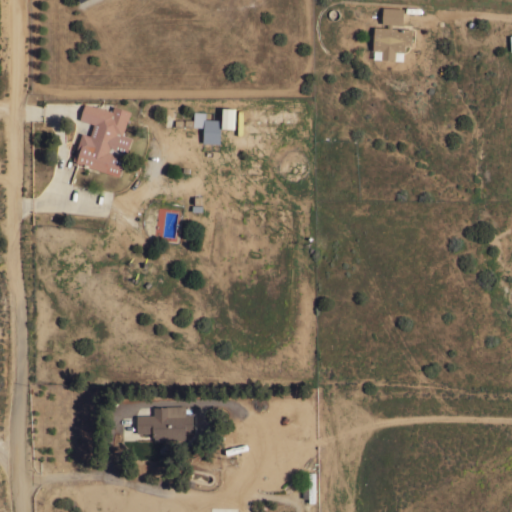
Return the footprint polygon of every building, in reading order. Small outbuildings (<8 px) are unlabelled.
[(403,7),(402,24),(391,23),(391,27),(412,28),(411,44),(405,44),(404,51),(403,51),(403,60),(394,59),(381,58),(381,59),(373,58),(373,49),(372,49),(373,26),(387,27),(387,23),(381,23),(382,6),(403,7)] [(130,111),(128,119),(127,119),(122,134),(132,137),(119,176),(75,161),(76,160),(72,159),(81,132),(89,135),(93,123),(79,119),(84,102),(95,106),(95,105),(111,110),(113,105),(130,111)] [(233,128),(221,128),(221,108),(234,108),(233,128)] [(193,111),(205,111),(205,118),(221,119),(219,143),(202,142),(203,126),(192,126),(193,111)] [(184,405),(185,414),(192,414),(193,431),(185,432),(185,439),(154,440),(154,436),(152,436),(152,432),(136,432),(136,415),(153,415),(153,406),(184,405)]
